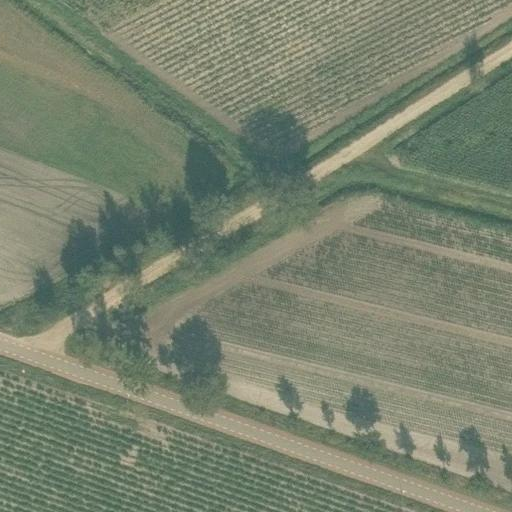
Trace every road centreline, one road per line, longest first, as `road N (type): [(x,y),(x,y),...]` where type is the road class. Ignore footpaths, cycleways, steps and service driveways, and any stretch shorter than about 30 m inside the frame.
road 1 (track): [(511,45),(28,353)]
road 2 (tertiary): [(0,343),(478,511)]
